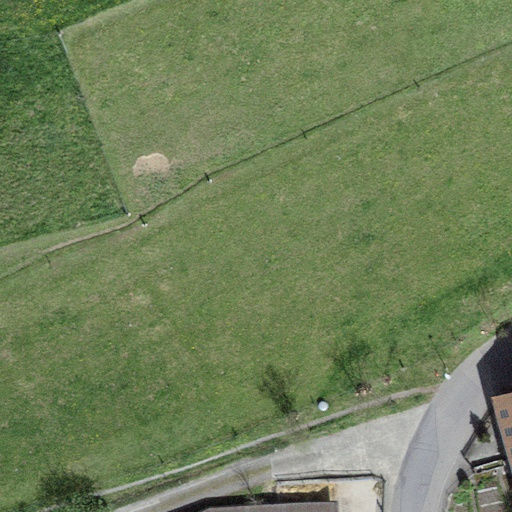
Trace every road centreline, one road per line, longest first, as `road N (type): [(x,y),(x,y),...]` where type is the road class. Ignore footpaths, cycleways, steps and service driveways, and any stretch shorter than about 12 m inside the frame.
road 1 (track): [(425,447),(171,511)]
road 2 (residential): [(511,351),(497,356),(425,447),(418,511)]
